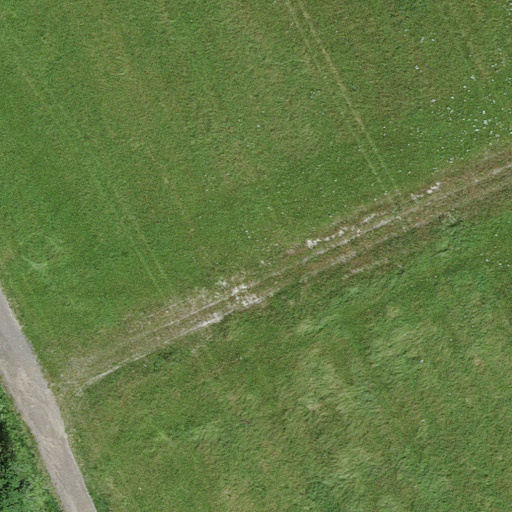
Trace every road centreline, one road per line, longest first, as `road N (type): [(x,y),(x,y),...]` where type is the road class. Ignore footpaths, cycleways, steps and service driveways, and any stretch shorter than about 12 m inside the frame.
road 1 (track): [(511,181),(27,398)]
road 2 (track): [(82,511),(0,343)]
